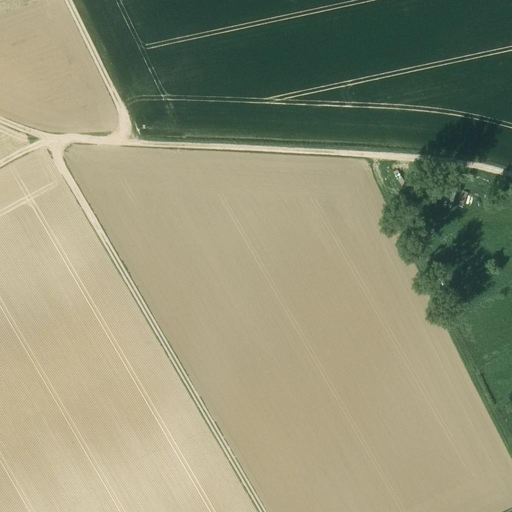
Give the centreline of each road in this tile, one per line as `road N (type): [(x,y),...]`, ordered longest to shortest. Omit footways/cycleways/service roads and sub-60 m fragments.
road 1 (track): [(0,164),(60,138),(374,156),(511,178)]
road 2 (track): [(263,511),(48,140)]
road 3 (track): [(511,447),(374,156)]
road 4 (track): [(136,145),(66,0)]
